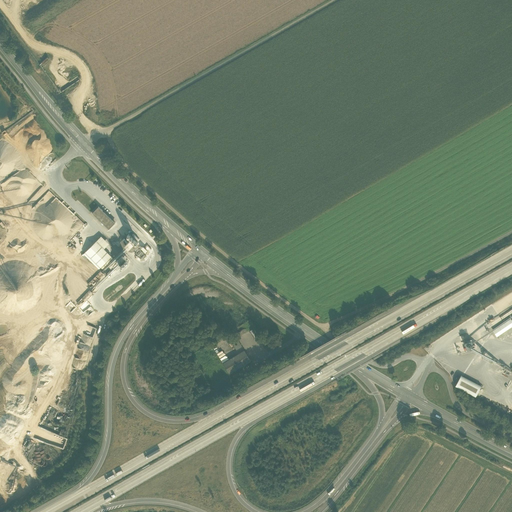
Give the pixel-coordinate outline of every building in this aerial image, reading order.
[(99,207),(92,214),(109,230),(115,223),(99,207)] [(101,237),(83,255),(99,271),(112,258),(104,249),(109,245),(101,237)] [(130,240),(124,247),(128,251),(134,244),(130,240)] [(121,256),(117,261),(120,265),(125,259),(121,256)] [(93,278),(97,281),(105,273),(101,270),(93,278)] [(91,287),(97,282),(94,278),(88,283),(91,287)] [(79,299),(83,303),(93,293),(90,289),(79,299)] [(511,321),(511,319),(493,331),(496,336),(511,325),(511,321)] [(236,350),(242,347),(236,337),(230,340),(236,350)] [(222,364),(229,375),(251,361),(244,350),(222,364)] [(481,386),(461,376),(455,386),(475,397),(481,386)] [(7,438),(12,441),(18,429),(12,427),(7,438)]
